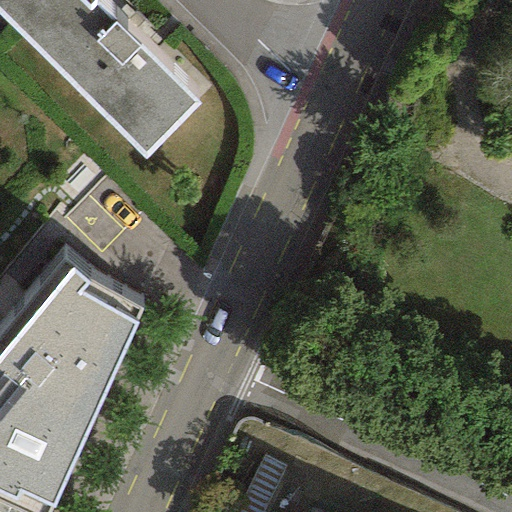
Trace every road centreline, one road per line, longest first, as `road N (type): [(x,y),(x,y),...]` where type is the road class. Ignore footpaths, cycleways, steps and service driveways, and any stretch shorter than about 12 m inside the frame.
road 1 (unclassified): [(323,111),(137,511)]
road 2 (residential): [(209,0),(323,111)]
road 3 (unclassified): [(379,0),(323,111)]
